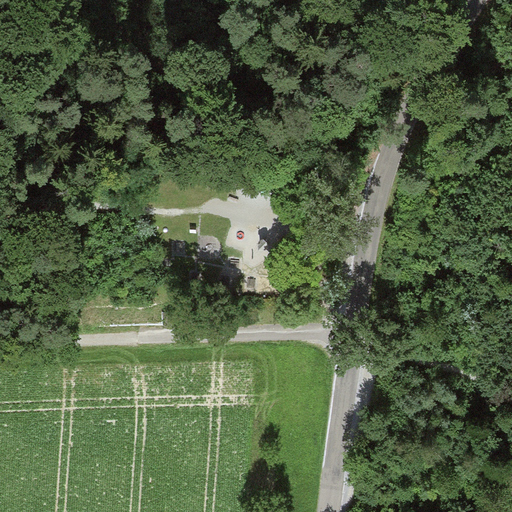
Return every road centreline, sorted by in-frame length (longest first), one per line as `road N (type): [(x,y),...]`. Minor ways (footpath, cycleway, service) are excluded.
road 1 (unclassified): [(470,0),(436,56),(381,183),(330,511)]
road 2 (track): [(0,343),(354,335),(380,355),(440,363),(511,400)]
road 3 (track): [(0,198),(131,209),(248,206),(274,214),(321,278),(334,334)]
